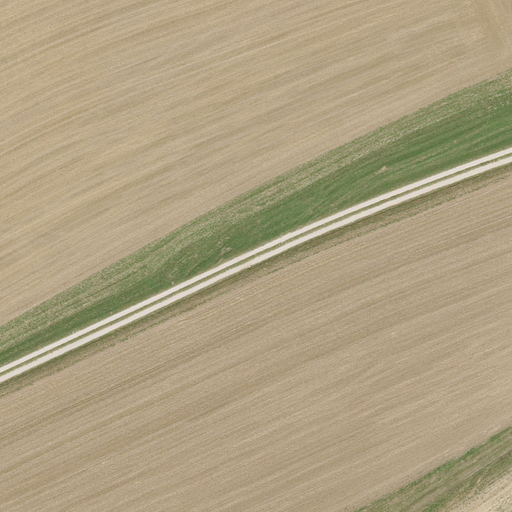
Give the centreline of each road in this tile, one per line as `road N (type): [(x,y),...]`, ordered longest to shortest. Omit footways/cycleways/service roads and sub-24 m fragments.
road 1 (track): [(0,368),(511,151)]
road 2 (track): [(511,444),(410,511)]
